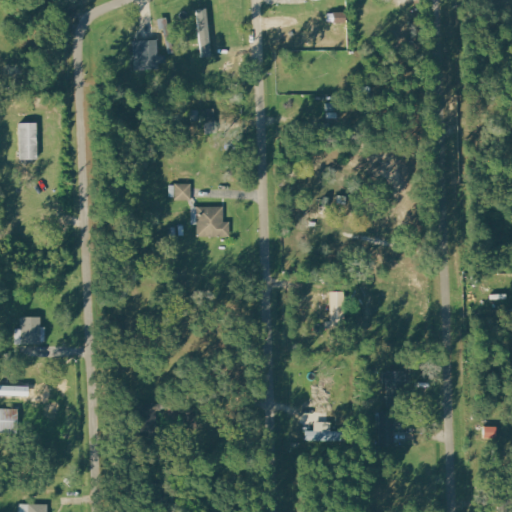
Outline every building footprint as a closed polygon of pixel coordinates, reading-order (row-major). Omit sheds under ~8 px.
[(201,57),(210,56),(209,9),(199,9),(201,57)] [(134,71),(160,70),(159,40),(133,41),(134,71)] [(192,110),(192,119),(204,119),(204,120),(220,120),(220,110),(192,110)] [(37,123),(20,123),(21,160),(38,160),(37,123)] [(193,184),(171,184),(170,200),(192,200),(193,184)] [(230,237),(230,222),(224,222),(224,207),(192,207),(192,225),(198,225),(198,237),(230,237)] [(331,322),(326,322),(326,330),(346,329),(345,292),(331,292),(331,322)] [(16,329),(16,345),(41,345),(42,317),(22,317),(22,329),(16,329)] [(403,372),(386,372),(387,404),(404,403),(403,372)] [(0,413),(0,431),(19,431),(19,409),(0,409),(0,413)] [(395,414),(380,414),(380,446),(395,447),(395,414)] [(332,423),(316,422),(315,431),(306,431),(306,441),(331,442),(332,423)]
